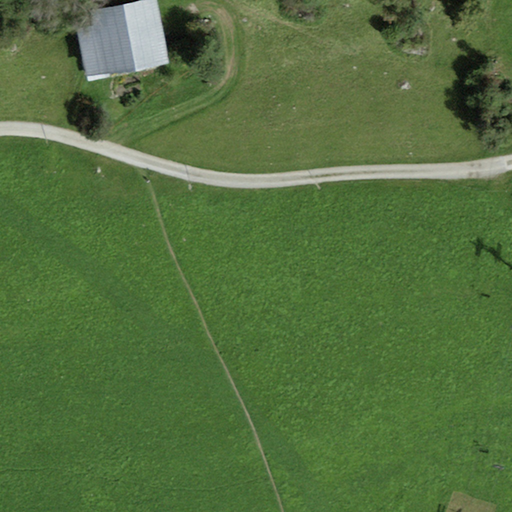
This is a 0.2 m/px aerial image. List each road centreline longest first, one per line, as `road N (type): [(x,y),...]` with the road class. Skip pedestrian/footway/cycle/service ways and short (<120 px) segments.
road 1 (track): [(138,160),(250,182),(511,162)]
road 2 (track): [(0,130),(45,132),(138,160)]
